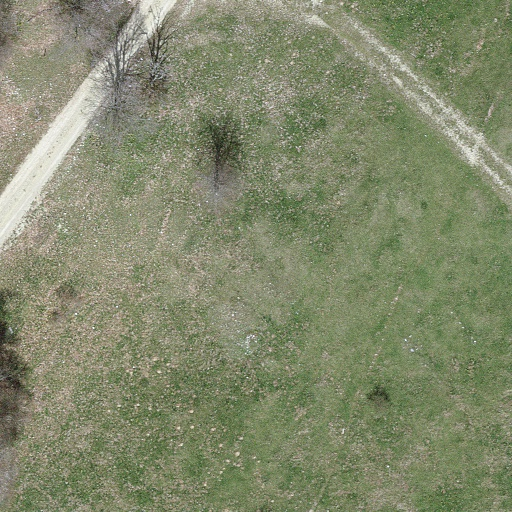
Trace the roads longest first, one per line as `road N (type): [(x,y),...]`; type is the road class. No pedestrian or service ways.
road 1 (track): [(250,0),(511,206)]
road 2 (track): [(0,188),(137,0)]
